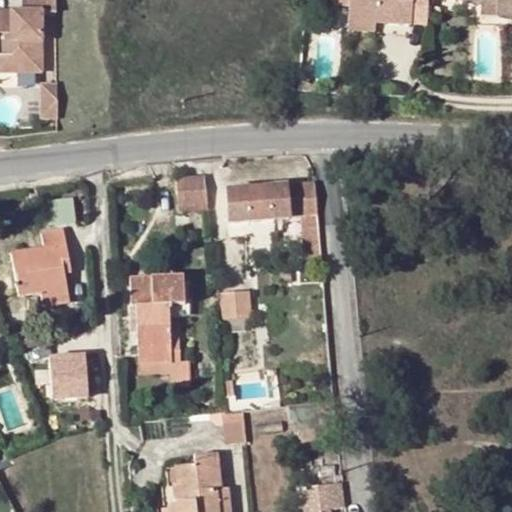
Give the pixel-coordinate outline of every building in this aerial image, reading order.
[(11,10),(0,10),(0,47),(10,48),(10,70),(40,70),(39,11),(54,11),(54,0),(20,0),(20,10),(13,15),(11,10)] [(413,0),(349,0),(349,2),(348,17),(376,19),(412,20),(413,0)] [(511,0),(483,0),(484,15),(511,16),(511,0)] [(376,19),(348,17),(347,27),(375,29),(376,19)] [(0,47),(0,70),(10,70),(10,48),(0,47)] [(40,85),(40,100),(55,99),(55,82),(40,82),(40,85)] [(40,100),(41,117),(56,116),(55,99),(40,100)] [(176,179),(178,209),(207,208),(204,178),(176,179)] [(283,186),(286,219),(287,219),(287,216),(299,215),(316,214),(315,205),(313,183),(308,184),(283,186)] [(266,187),(269,221),(286,219),(283,186),(266,187)] [(243,189),(246,223),(269,221),(266,187),(259,188),(243,189)] [(228,224),(246,223),(243,189),(225,191),(228,224)] [(52,201),(54,221),(76,218),(73,198),(52,201)] [(300,227),(317,226),(316,214),(299,215),(300,227)] [(317,226),(300,227),(301,238),(318,236),(317,226)] [(40,293),(66,288),(64,275),(72,273),(64,228),(42,232),(44,248),(11,253),(19,297),(40,293)] [(301,238),(303,251),(319,248),(318,236),(301,238)] [(303,251),(304,263),(321,261),(319,248),(303,251)] [(280,266),(280,281),(289,281),(289,265),(280,266)] [(128,281),(130,320),(136,320),(137,336),(137,347),(138,366),(180,364),(180,346),(179,333),(169,332),(169,319),(185,319),(185,317),(183,278),(128,281)] [(66,288),(40,293),(42,308),(69,303),(66,288)] [(245,320),(250,320),(248,294),(221,295),(222,321),(228,320),(245,320)] [(245,320),(228,320),(229,333),(246,333),(245,320)] [(82,357),(46,359),(48,400),(84,398),(82,357)] [(170,389),(189,387),(188,363),(180,364),(138,366),(139,375),(169,374),(170,389)] [(226,379),(227,393),(237,394),(237,380),(226,379)] [(322,427),(337,426),(335,414),(334,401),(319,404),(322,427)] [(299,406),(292,407),(293,420),(300,419),(304,452),(324,449),(323,444),(339,442),(338,435),(337,426),(322,427),(319,404),(299,406)] [(245,423),(244,414),(224,416),(225,425),(245,423)] [(247,443),(245,423),(225,425),(227,445),(247,443)] [(217,511),(216,492),(223,491),(219,455),(195,457),(196,466),(175,467),(177,486),(173,486),(175,503),(170,506),(168,509),(167,511),(217,511)] [(297,492),(299,511),(330,511),(331,511),(344,510),(341,486),(320,489),(297,492)] [(234,511),(233,490),(223,491),(216,492),(217,511),(234,511)]
